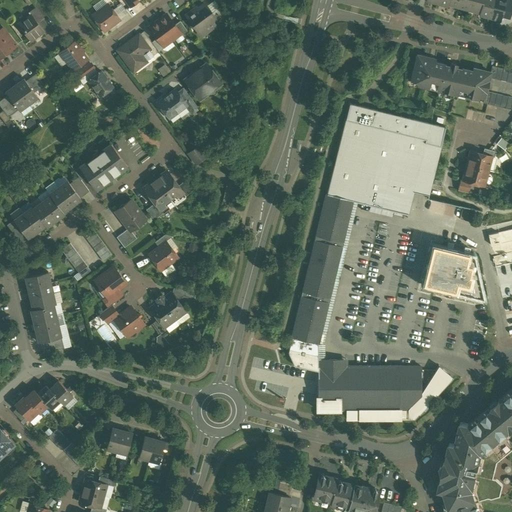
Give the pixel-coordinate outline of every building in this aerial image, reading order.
[(471,0),(459,0),(458,7),(468,10),(471,0)] [(471,0),(468,10),(479,13),(482,0),(471,0)] [(482,0),(479,13),(478,15),(489,18),(493,0),(482,0)] [(505,0),(493,0),(489,18),(500,21),(505,0)] [(213,15),(204,4),(197,9),(198,10),(195,12),(194,10),(187,14),(191,20),(191,22),(191,24),(194,25),(197,26),(196,29),(198,32),(201,35),(206,31),(206,32),(209,29),(210,27),(211,27),(213,26),(211,25),(210,25),(210,22),(212,23),(213,15)] [(113,11),(109,5),(99,12),(98,11),(92,15),(104,31),(119,20),(119,19),(113,11)] [(121,5),(113,11),(119,19),(127,14),(121,5)] [(42,19),(34,8),(28,13),(30,15),(36,23),(42,19)] [(221,9),(216,12),(216,13),(217,12),(221,18),(225,15),(221,9)] [(174,25),(166,14),(163,17),(162,20),(156,25),(152,25),(149,27),(157,38),(163,47),(163,46),(180,34),(181,33),(174,25)] [(30,15),(19,24),(31,40),(43,32),(36,23),(30,15)] [(187,31),(180,21),(174,25),(181,33),(180,34),(181,35),(187,31)] [(3,39),(0,35),(0,57),(11,50),(10,50),(16,45),(9,35),(3,39)] [(143,41),(138,35),(117,50),(133,71),(141,66),(136,59),(148,50),(149,49),(143,41)] [(151,42),(148,37),(143,41),(149,49),(148,50),(153,56),(158,52),(151,42)] [(157,38),(151,42),(158,52),(159,52),(164,47),(163,46),(163,47),(157,38)] [(87,59),(74,42),(69,46),(68,45),(66,44),(63,46),(63,49),(63,50),(60,53),(73,70),(87,59)] [(444,64),(433,62),(434,59),(417,55),(411,81),(418,82),(417,85),(438,90),(444,65),(444,64)] [(90,64),(79,72),(83,77),(94,68),(90,64)] [(164,75),(170,70),(165,64),(159,69),(164,75)] [(450,67),(444,65),(438,90),(455,94),(461,69),(455,68),(456,65),(451,64),(450,67)] [(497,68),(492,66),(490,72),(489,78),(495,79),(497,68)] [(83,77),(79,80),(83,84),(88,80),(98,73),(94,68),(83,77)] [(209,68),(197,76),(202,82),(196,87),(198,90),(201,88),(206,95),(221,84),(209,68)] [(473,71),(461,68),(461,69),(455,94),(483,101),(486,91),(489,78),(490,72),(477,69),(473,68),(473,71)] [(511,70),(497,68),(495,79),(511,83),(511,70)] [(113,87),(101,71),(98,73),(88,80),(100,97),(113,87)] [(195,72),(184,80),(194,93),(198,90),(196,87),(202,82),(197,76),(195,72)] [(37,97),(23,79),(14,85),(28,104),(37,97)] [(28,104),(14,85),(5,92),(8,95),(18,110),(19,111),(28,104)] [(178,93),(175,89),(157,102),(164,111),(164,114),(166,116),(168,116),(169,118),(177,113),(176,111),(185,104),(186,104),(178,93)] [(184,89),(178,93),(186,104),(185,104),(192,113),(198,108),(184,89)] [(502,95),(486,91),(483,101),(483,103),(499,107),(502,95)] [(18,110),(8,95),(2,99),(13,114),(18,110)] [(511,103),(511,97),(502,95),(499,107),(510,110),(511,103)] [(13,114),(2,99),(0,100),(0,106),(8,117),(13,114)] [(447,128),(348,103),(326,194),(352,200),(357,201),(409,214),(415,192),(429,195),(447,128)] [(504,148),(510,141),(503,136),(498,142),(504,148)] [(199,146),(190,152),(194,157),(192,159),(196,164),(207,156),(199,146)] [(112,147),(106,152),(104,149),(97,154),(98,156),(95,159),(93,157),(79,167),(86,176),(96,190),(103,185),(121,172),(120,171),(127,166),(112,147)] [(495,151),(484,149),(482,154),(491,157),(494,157),(495,151)] [(482,154),(470,151),(467,165),(488,170),(491,157),(482,154)] [(79,167),(75,162),(70,165),(81,180),(86,176),(79,167)] [(488,170),(467,165),(462,180),(471,182),(484,186),(488,170)] [(178,186),(166,171),(155,179),(174,205),(185,197),(178,186)] [(78,177),(69,183),(80,198),(89,191),(78,177)] [(174,205),(155,179),(144,188),(155,203),(163,213),(174,205)] [(187,179),(178,186),(185,197),(195,190),(187,179)] [(69,183),(67,180),(58,187),(72,206),(81,199),(80,198),(69,183)] [(462,180),(460,180),(457,191),(468,193),(471,182),(462,180)] [(72,206),(58,187),(49,194),(50,195),(63,212),(72,206)] [(347,366),(318,366),(318,343),(318,344),(318,343),(352,200),(326,194),(292,337),(291,337),(292,337),(288,353),(294,366),(318,371),(318,398),(317,398),(317,410),(339,410),(339,409),(347,409),(400,410),(400,367),(347,366)] [(63,212),(50,195),(41,202),(55,221),(64,214),(63,212)] [(131,200),(115,211),(128,228),(130,231),(145,219),(131,200)] [(357,201),(352,200),(318,343),(318,344),(318,343),(318,366),(347,366),(347,359),(323,359),(323,345),(357,201)] [(55,221),(41,202),(33,208),(45,226),(47,227),(55,221)] [(155,203),(146,210),(154,220),(163,213),(155,203)] [(33,208),(31,207),(23,213),(36,232),(45,226),(33,208)] [(460,219),(466,221),(469,210),(463,208),(460,219)] [(466,221),(471,222),(474,211),(469,210),(466,221)] [(36,232),(23,213),(13,220),(27,239),(36,232)] [(27,239),(13,220),(7,225),(21,244),(27,239)] [(91,227),(82,234),(86,238),(95,232),(91,227)] [(128,228),(116,237),(124,247),(136,238),(130,231),(128,228)] [(511,228),(488,233),(495,266),(511,263),(511,228)] [(95,232),(86,238),(89,243),(98,236),(95,232)] [(164,235),(155,242),(158,247),(166,241),(172,236),(164,235)] [(98,236),(89,243),(93,248),(101,241),(98,236)] [(101,241),(93,248),(96,252),(105,246),(101,241)] [(179,258),(166,241),(158,247),(148,254),(153,261),(153,263),(154,266),(156,266),(160,271),(179,258)] [(70,243),(61,250),(64,254),(73,248),(70,243)] [(105,246),(96,252),(99,257),(108,250),(105,246)] [(433,247),(424,284),(482,298),(473,256),(433,247)] [(73,248),(64,254),(68,259),(77,252),(73,248)] [(108,250),(99,257),(103,261),(112,255),(108,250)] [(77,252),(68,259),(71,263),(80,257),(77,252)] [(80,257),(71,263),(75,268),(83,261),(80,257)] [(83,261),(75,268),(78,273),(87,266),(83,261)] [(87,266),(78,273),(81,277),(90,271),(87,266)] [(104,272),(95,281),(101,290),(103,288),(104,289),(105,288),(109,294),(110,295),(117,289),(125,283),(114,267),(104,272)] [(48,272),(25,277),(27,288),(50,283),(48,272)] [(50,283),(27,288),(30,299),(53,293),(50,283)] [(191,291),(173,288),(172,293),(177,301),(183,296),(194,299),(195,292),(191,291)] [(117,289),(110,295),(109,294),(102,299),(108,307),(111,305),(123,296),(117,289)] [(53,293),(30,299),(32,309),(53,304),(55,304),(53,293)] [(170,293),(164,298),(162,296),(161,295),(156,299),(156,301),(157,302),(151,307),(151,309),(158,319),(164,327),(165,327),(185,312),(177,301),(172,293),(170,293)] [(32,309),(30,310),(33,321),(56,315),(53,304),(32,309)] [(108,307),(100,313),(108,324),(115,318),(118,316),(111,305),(108,307)] [(118,316),(115,318),(128,336),(135,331),(135,332),(137,332),(139,330),(140,328),(139,327),(143,324),(130,307),(118,316)] [(56,315),(33,321),(36,331),(58,326),(56,315)] [(164,327),(158,319),(152,323),(163,338),(169,333),(165,327),(164,327)] [(58,326),(36,331),(38,342),(40,342),(53,339),(61,337),(58,326)] [(61,337),(53,339),(55,347),(63,345),(61,337)] [(53,339),(40,342),(43,353),(56,350),(55,347),(53,339)] [(421,366),(400,367),(401,420),(414,420),(453,378),(438,366),(421,394),(421,366)] [(72,396),(58,381),(49,389),(52,392),(60,400),(59,401),(63,404),(72,396)] [(60,400),(49,389),(46,385),(37,393),(37,394),(48,405),(47,405),(51,409),(59,401),(60,400)] [(48,405),(37,394),(37,393),(34,390),(25,398),(37,412),(39,413),(47,405),(48,405)] [(472,425),(460,423),(455,445),(449,443),(445,461),(440,466),(442,473),(438,490),(444,492),(450,511),(479,511),(477,502),(473,491),(482,455),(482,454),(483,452),(510,430),(511,432),(511,430),(511,392),(501,402),(500,401),(491,408),(492,409),(472,425)] [(37,412),(25,398),(24,396),(14,405),(17,408),(26,417),(28,420),(37,412)] [(26,417),(17,408),(13,412),(21,421),(26,417)] [(400,410),(347,409),(346,419),(401,420),(400,410)] [(4,429),(1,429),(0,428),(0,458),(15,444),(9,438),(9,435),(4,429)] [(122,431),(112,428),(106,449),(116,451),(122,431)] [(57,429),(48,437),(52,441),(61,433),(57,429)] [(487,455),(485,457),(482,455),(473,491),(477,502),(488,499),(491,500),(500,497),(503,486),(496,480),(493,479),(497,463),(511,450),(511,443),(507,438),(511,433),(511,430),(511,432),(510,430),(483,452),(487,455)] [(132,434),(122,431),(116,451),(127,454),(132,434)] [(65,438),(61,433),(52,441),(56,446),(65,438)] [(154,440),(144,437),(138,457),(149,460),(154,440)] [(65,438),(56,446),(61,450),(69,442),(65,438)] [(165,442),(154,440),(149,460),(159,463),(165,442)] [(72,443),(63,451),(68,455),(76,447),(72,443)] [(76,447),(68,455),(72,459),(80,452),(76,447)] [(80,452),(72,459),(76,464),(84,456),(80,452)] [(84,456),(76,464),(80,468),(88,460),(84,456)] [(337,479),(324,476),(323,474),(321,475),(318,475),(313,498),(331,502),(336,481),(337,479)] [(116,481),(99,476),(98,482),(106,485),(114,487),(116,481)] [(292,479),(281,476),(280,482),(291,485),(292,479)] [(98,482),(85,479),(82,490),(103,496),(106,485),(98,482)] [(353,485),(342,482),(340,480),(338,481),(336,481),(331,502),(330,503),(348,508),(353,485)] [(291,485),(280,482),(278,488),(290,490),(291,485)] [(360,487),(353,485),(348,508),(347,510),(354,511),(360,511),(366,487),(361,486),(360,487)] [(371,488),(366,487),(360,511),(373,511),(378,491),(376,490),(375,488),(373,490),(371,489),(371,488)] [(290,490),(278,488),(277,494),(288,496),(290,490)] [(103,496),(82,490),(79,502),(92,506),(100,508),(103,496)] [(277,494),(269,492),(266,503),(288,508),(290,497),(288,496),(277,494)] [(387,511),(389,504),(384,502),(381,511),(387,511)] [(286,511),(288,508),(266,503),(263,511),(286,511)]
